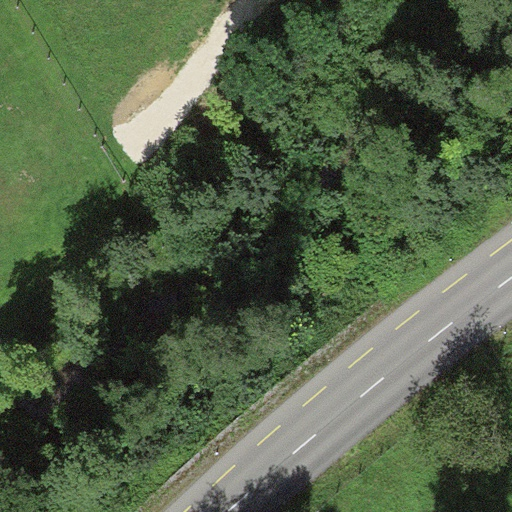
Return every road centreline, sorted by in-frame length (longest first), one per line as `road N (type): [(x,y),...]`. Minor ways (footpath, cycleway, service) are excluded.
road 1 (secondary): [(511,281),(215,511)]
road 2 (track): [(250,0),(182,94),(131,142)]
